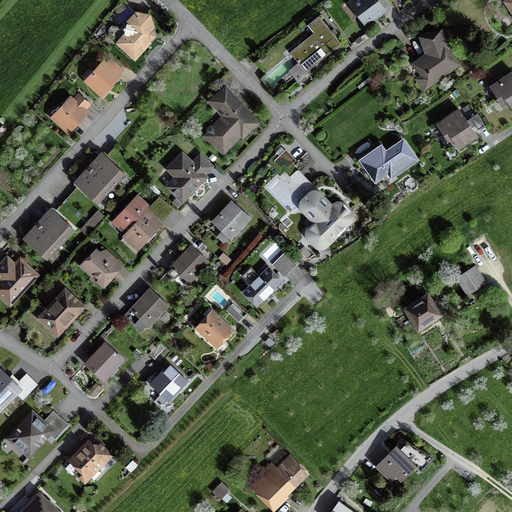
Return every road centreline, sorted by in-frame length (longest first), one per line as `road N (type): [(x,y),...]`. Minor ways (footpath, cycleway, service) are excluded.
road 1 (residential): [(50,366),(285,115)]
road 2 (residential): [(310,275),(148,446),(131,443),(94,409)]
road 3 (residential): [(0,229),(189,28)]
road 4 (residential): [(314,511),(398,417),(511,343)]
road 5 (residential): [(285,115),(423,0)]
road 6 (residential): [(0,509),(94,409)]
road 7 (residential): [(285,115),(189,28)]
